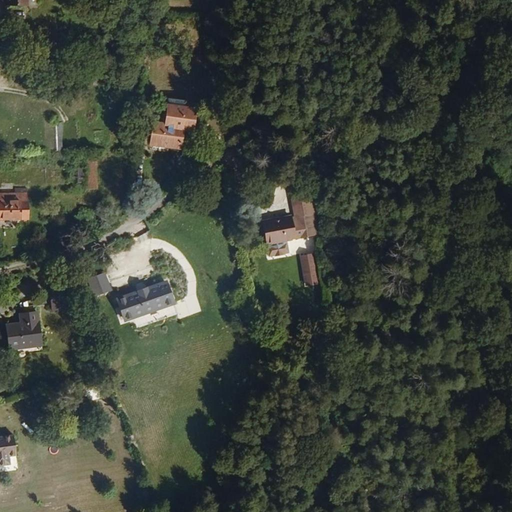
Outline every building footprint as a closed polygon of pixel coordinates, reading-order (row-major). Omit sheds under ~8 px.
[(178,135),(181,115),(153,112),(149,131),(178,135)] [(95,181),(90,149),(79,150),(84,183),(95,181)] [(304,191),(303,183),(295,184),(296,193),(304,191)] [(306,206),(304,191),(296,193),(295,184),(283,185),(286,209),(295,208),(306,206)] [(0,220),(25,219),(24,200),(8,201),(8,194),(0,193),(0,220)] [(298,228),(295,208),(286,209),(281,210),(281,207),(253,211),(254,233),(258,233),(258,235),(255,236),(256,243),(259,245),(266,245),(270,243),(271,240),(271,234),(268,234),(267,232),(298,228)] [(136,236),(139,242),(148,238),(145,232),(136,236)] [(300,254),(302,286),(315,285),(312,253),(300,254)] [(171,304),(157,271),(109,288),(107,289),(108,292),(120,322),(171,304)] [(109,288),(103,272),(86,279),(93,298),(108,292),(107,289),(109,288)] [(63,295),(61,281),(47,283),(49,297),(63,295)] [(64,302),(63,295),(49,297),(49,304),(64,302)] [(41,345),(34,307),(18,310),(19,320),(5,322),(5,329),(0,330),(0,342),(8,341),(8,349),(41,345)] [(0,462),(7,461),(6,453),(14,452),(10,431),(0,432),(0,462)]
